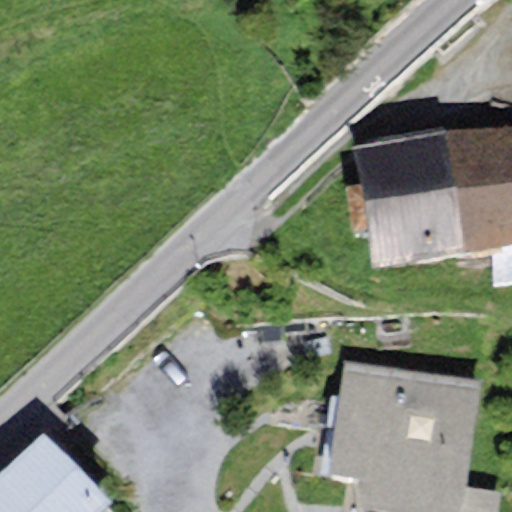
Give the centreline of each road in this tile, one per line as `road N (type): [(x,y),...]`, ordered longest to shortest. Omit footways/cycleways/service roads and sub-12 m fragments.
road 1 (tertiary): [(0,416),(253,172),(452,0)]
road 2 (track): [(208,215),(188,12),(164,0)]
